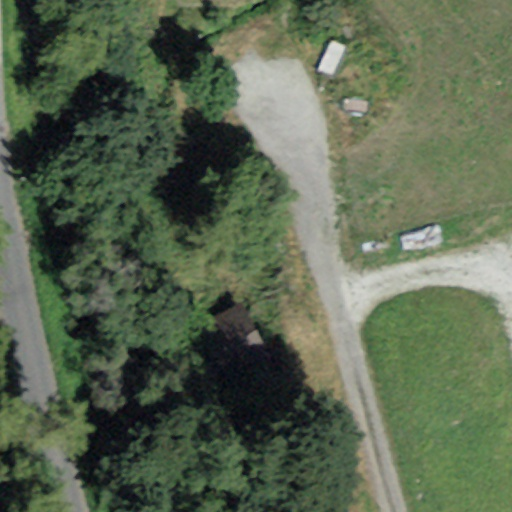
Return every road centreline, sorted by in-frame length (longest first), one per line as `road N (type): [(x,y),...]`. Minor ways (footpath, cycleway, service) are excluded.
road 1 (track): [(392,511),(275,103)]
road 2 (unclassified): [(69,511),(0,201)]
road 3 (track): [(333,306),(504,264),(511,281)]
